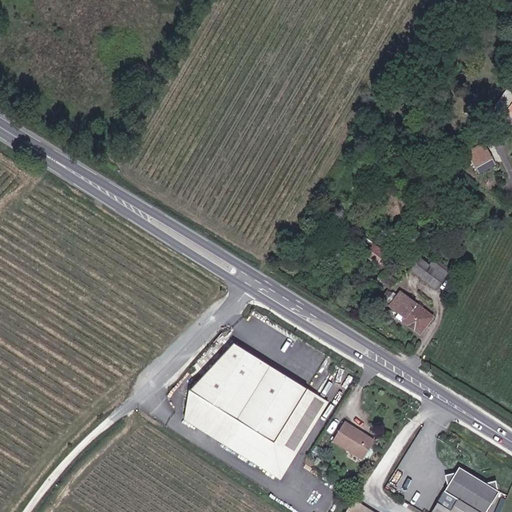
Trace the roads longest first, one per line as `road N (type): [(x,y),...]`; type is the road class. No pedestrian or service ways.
road 1 (unclassified): [(256,282),(65,462),(27,511)]
road 2 (primary): [(256,282),(511,441)]
road 3 (primary): [(0,125),(256,282)]
road 4 (unknown): [(140,392),(279,486),(297,484),(319,434)]
road 5 (unknown): [(461,410),(418,427),(375,485),(401,511)]
